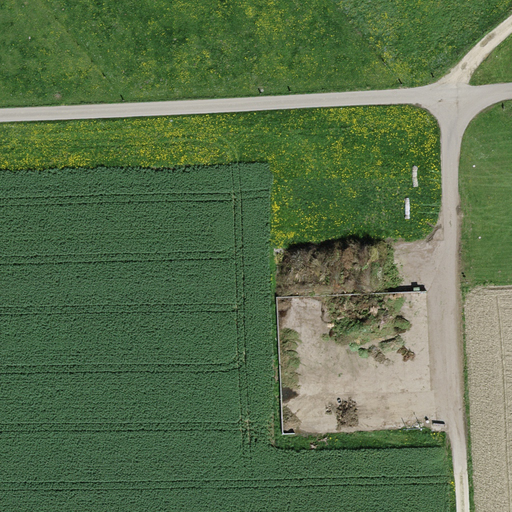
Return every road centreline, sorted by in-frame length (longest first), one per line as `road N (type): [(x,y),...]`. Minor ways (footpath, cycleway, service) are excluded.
road 1 (track): [(451,96),(0,118)]
road 2 (track): [(468,511),(451,96)]
